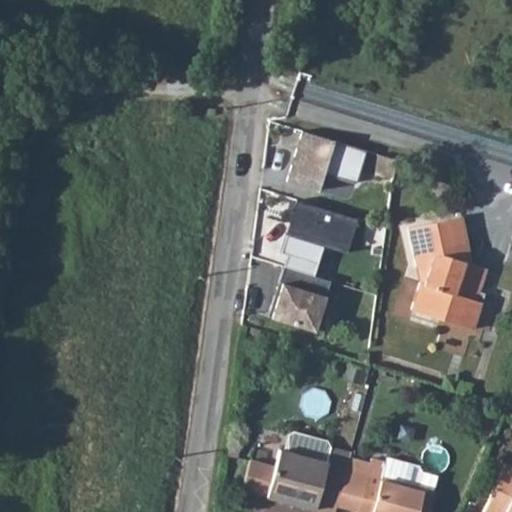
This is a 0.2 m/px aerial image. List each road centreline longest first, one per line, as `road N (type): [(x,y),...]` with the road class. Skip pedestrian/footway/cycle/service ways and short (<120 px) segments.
road 1 (tertiary): [(262,0),(191,511)]
road 2 (track): [(0,69),(248,94)]
